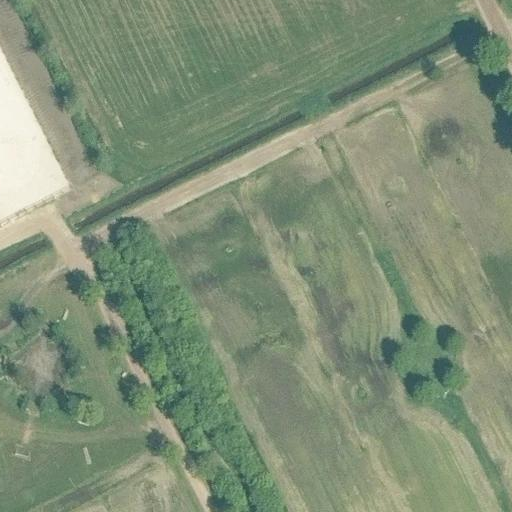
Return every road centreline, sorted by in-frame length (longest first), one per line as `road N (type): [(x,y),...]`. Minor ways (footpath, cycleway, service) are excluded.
road 1 (track): [(495,39),(0,288)]
road 2 (track): [(72,252),(208,511)]
